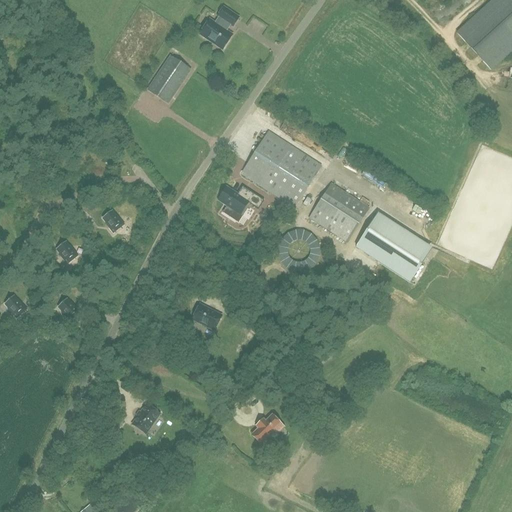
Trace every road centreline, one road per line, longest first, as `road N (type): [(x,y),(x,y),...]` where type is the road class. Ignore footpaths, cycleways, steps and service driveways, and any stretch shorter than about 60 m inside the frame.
road 1 (unclassified): [(20,511),(182,198),(322,0)]
road 2 (track): [(0,268),(24,249),(42,210),(106,183),(140,179),(174,214)]
